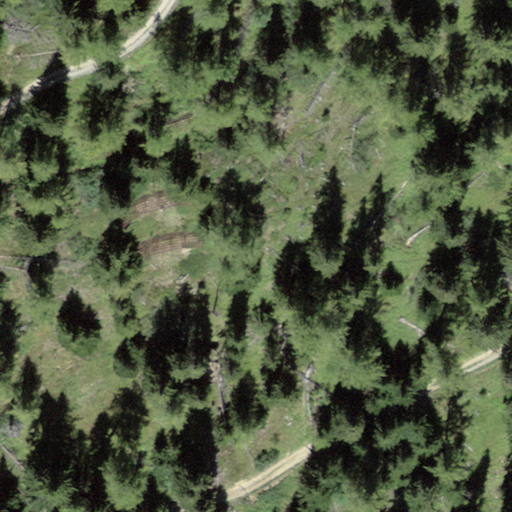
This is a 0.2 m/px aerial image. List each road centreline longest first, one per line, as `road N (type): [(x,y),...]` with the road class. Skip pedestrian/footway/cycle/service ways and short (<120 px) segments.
road 1 (track): [(511,345),(238,493),(173,511)]
road 2 (track): [(0,107),(125,51),(168,0)]
